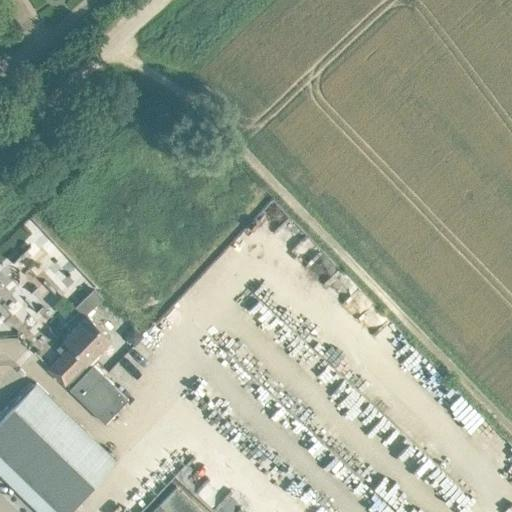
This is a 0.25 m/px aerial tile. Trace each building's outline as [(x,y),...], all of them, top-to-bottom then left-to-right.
[(266,203),(234,237),(246,249),(279,214),(266,203)] [(54,223),(26,237),(32,248),(59,235),(54,223)] [(172,299),(187,284),(179,276),(164,292),(172,299)] [(56,293),(32,312),(53,339),(77,320),(56,293)] [(62,354),(48,368),(49,369),(64,383),(66,381),(71,386),(92,364),(87,359),(109,336),(87,314),(63,339),(65,341),(57,349),(62,354)] [(104,423),(128,398),(92,364),(71,386),(69,388),(104,423)] [(116,457),(37,381),(13,406),(12,406),(0,418),(0,472),(41,511),(62,511),(63,511),(65,511),(94,483),(92,481),(116,457)] [(408,484),(419,494),(433,479),(421,469),(408,484)] [(150,511),(204,511),(177,485),(163,499),(159,503),(150,511)] [(464,511),(451,497),(439,509),(441,511),(464,511)]
